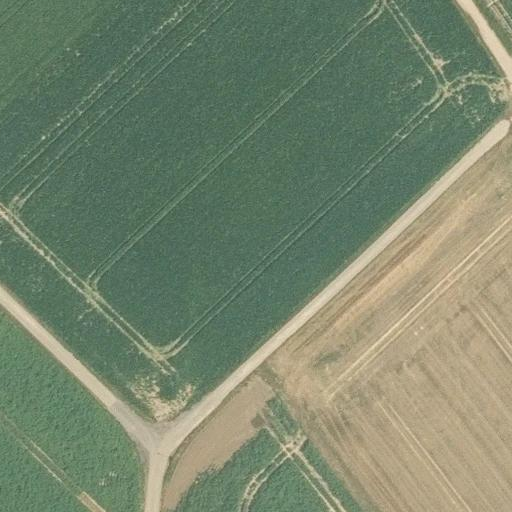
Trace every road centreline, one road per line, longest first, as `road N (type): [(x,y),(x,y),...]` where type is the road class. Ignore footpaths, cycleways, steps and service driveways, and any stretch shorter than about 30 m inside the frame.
road 1 (track): [(150,511),(157,450),(511,122)]
road 2 (track): [(157,450),(0,300)]
road 3 (track): [(374,511),(261,362)]
